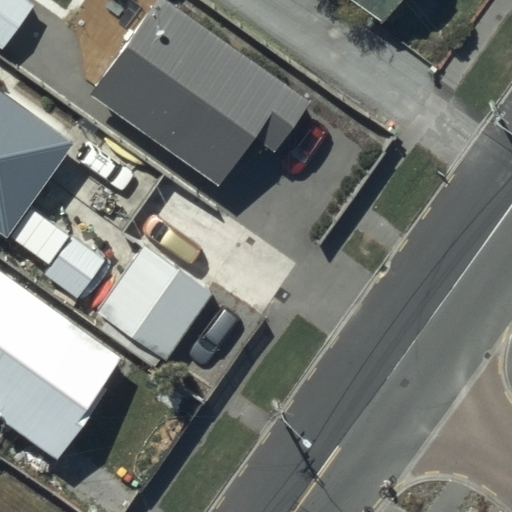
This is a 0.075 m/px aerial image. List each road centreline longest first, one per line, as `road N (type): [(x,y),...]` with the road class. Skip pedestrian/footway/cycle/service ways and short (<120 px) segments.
road 1 (tertiary): [(394,374),(511,211)]
road 2 (tertiary): [(298,511),(394,374)]
road 3 (residential): [(394,374),(511,459)]
